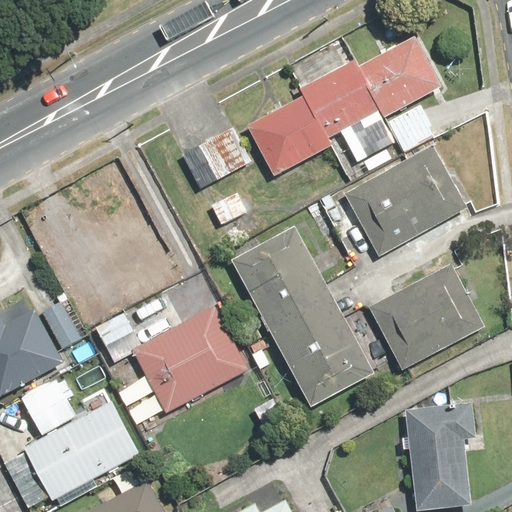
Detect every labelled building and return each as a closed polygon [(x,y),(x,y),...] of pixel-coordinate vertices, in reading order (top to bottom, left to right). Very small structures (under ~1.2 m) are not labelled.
[(301,98),(245,130),(274,180),(334,145),(330,137),(377,110),(384,121),(443,87),(414,36),(357,69),(352,60),(298,92),(301,98)] [(389,150),(393,159),(436,137),(419,106),(388,122),(399,144),(389,150)] [(232,128),(180,158),(200,192),(252,162),(232,128)] [(432,147),(343,196),(378,260),(468,211),(432,147)] [(238,193),(211,206),(220,226),(248,213),(238,193)] [(74,217),(44,234),(63,269),(93,252),(74,217)] [(87,277),(66,288),(85,325),(111,311),(106,301),(128,290),(130,294),(168,273),(140,221),(101,242),(108,255),(83,269),(87,277)] [(295,227),(229,262),(308,408),(373,373),(295,227)] [(452,266),(369,310),(402,372),(485,328),(452,266)] [(167,290),(93,328),(113,365),(132,355),(165,417),(253,370),(218,304),(184,323),(167,290)] [(66,302),(41,316),(61,351),(85,338),(66,302)] [(0,398),(62,364),(33,313),(16,322),(11,313),(0,319),(0,398)] [(56,380),(21,400),(41,437),(76,418),(56,380)] [(112,402),(22,449),(50,502),(139,456),(112,402)] [(476,404),(405,411),(407,436),(401,437),(403,453),(410,452),(415,511),(470,506),(464,439),(479,438),(476,404)] [(164,511),(146,480),(89,511),(164,511)] [(257,511),(253,504),(238,511),(293,511),(287,500),(264,511),(257,511)]
